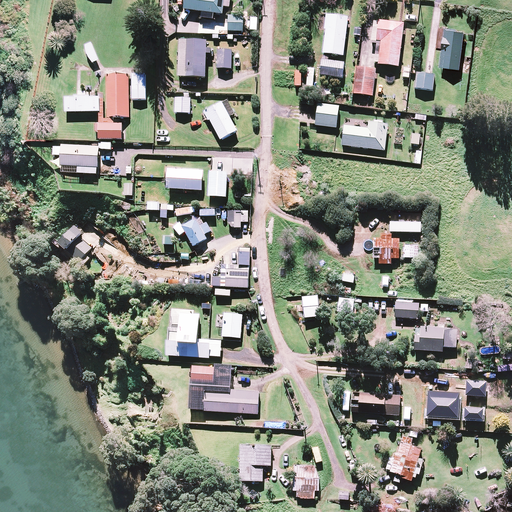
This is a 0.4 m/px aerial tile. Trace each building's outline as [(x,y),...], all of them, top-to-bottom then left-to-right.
[(183,0),(182,9),(185,9),(185,11),(204,13),(203,19),(214,21),(215,15),(224,16),(225,8),(231,9),(231,0),(183,0)] [(348,17),(326,14),(324,30),(326,30),(323,54),(344,56),(348,17)] [(244,18),(230,18),(229,32),(244,33),(244,18)] [(404,23),(379,20),(376,41),(381,42),(379,64),(399,66),(404,23)] [(460,69),(465,32),(445,29),(441,66),(460,69)] [(208,43),(181,42),(180,78),(207,79),(208,55),(212,56),(212,51),(208,51),(208,43)] [(100,62),(92,44),(85,47),(93,65),(100,62)] [(234,51),(220,50),(218,69),(232,70),(234,51)] [(70,68),(56,55),(47,64),(61,77),(70,68)] [(322,60),(320,75),(342,78),(344,62),(322,60)] [(376,69),(358,67),(354,94),(373,96),(376,69)] [(435,75),(418,73),(416,88),(433,90),(435,75)] [(149,75),(136,76),(136,101),(150,101),(149,75)] [(111,119),(133,119),(132,76),(111,76),(111,119)] [(103,99),(69,99),(69,114),(104,114),(103,99)] [(192,100),(177,99),(176,114),(191,115),(192,100)] [(229,101),(206,114),(210,122),(211,121),(222,142),(238,133),(231,118),(236,115),(229,101)] [(316,124),(316,125),(337,128),(339,106),(318,104),(316,124)] [(388,124),(369,121),(368,129),(344,126),(342,145),(385,150),(388,124)] [(102,125),(102,141),(126,141),(126,125),(102,125)] [(420,135),(413,134),(412,144),(419,145),(420,135)] [(99,169),(101,149),(64,146),(64,148),(55,148),(54,156),(63,157),(62,166),(99,169)] [(205,173),(198,172),(199,169),(183,168),(183,171),(171,171),(170,190),(204,192),(205,173)] [(229,174),(211,174),(211,198),(228,199),(229,174)] [(161,204),(148,204),(148,212),(160,212),(161,204)] [(249,212),(230,212),(230,223),(235,223),(235,229),(242,229),(242,223),(249,223),(249,212)] [(421,232),(421,214),(391,213),(391,232),(421,232)] [(201,228),(196,220),(184,227),(195,248),(208,241),(205,236),(212,232),(208,224),(201,228)] [(86,257),(93,249),(80,239),(85,233),(74,225),(58,244),(85,266),(90,260),(86,257)] [(400,237),(375,236),(374,258),(381,258),(381,264),(392,264),(392,258),(400,258),(400,237)] [(419,257),(419,246),(405,246),(404,257),(419,257)] [(249,289),(251,250),(241,249),(241,267),(219,266),(218,288),(249,289)] [(356,274),(345,272),(343,281),(354,283),(356,274)] [(355,300),(340,298),(338,311),(353,313),(355,300)] [(419,318),(419,304),(396,303),(396,317),(419,318)] [(193,314),(193,311),(172,310),(170,341),(168,341),(168,355),(210,358),(210,356),(221,356),(222,341),(199,339),(200,314),(193,314)] [(243,315),(225,313),(223,336),(241,338),(243,315)] [(438,324),(437,327),(415,326),(414,349),(443,351),(443,346),(456,347),(457,329),(445,328),(445,325),(438,324)] [(192,381),(191,408),(203,409),(203,410),(258,414),(259,391),(231,389),(232,374),(215,373),(215,367),(193,366),(192,381)] [(401,396),(354,392),(352,411),(399,415),(401,396)] [(402,477),(412,480),(414,476),(417,477),(419,469),(430,473),(433,464),(424,461),(425,457),(420,455),(422,449),(413,446),(415,439),(404,435),(395,459),(390,457),(386,469),(397,473),(394,481),(400,483),(402,477)] [(272,445),(242,444),(241,480),(263,481),(264,465),(271,465),(272,445)] [(305,465),(295,465),(294,490),(297,490),(297,498),(315,498),(315,490),(319,490),(320,473),(304,473),(305,465)]
